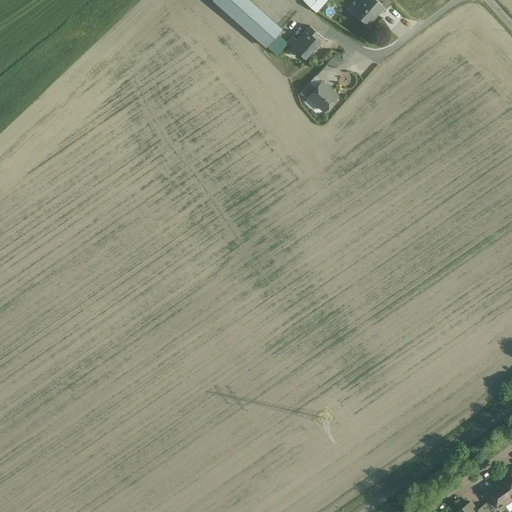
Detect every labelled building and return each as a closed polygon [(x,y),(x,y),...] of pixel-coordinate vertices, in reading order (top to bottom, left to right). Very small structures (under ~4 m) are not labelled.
[(283,27),(251,0),(215,0),(276,55),(287,42),(277,33),(283,27)] [(322,6),(314,0),(305,0),(304,2),(316,12),(322,6)] [(362,0),(353,12),(366,24),(382,6),(383,5),(377,0),(362,0)] [(392,2),(389,0),(377,0),(383,5),(382,6),(386,9),(392,2)] [(309,25),(296,40),(292,37),(287,42),(304,58),(323,37),(309,25)] [(328,62),(337,67),(343,57),(333,52),(328,62)] [(339,83),(350,87),(355,75),(344,71),(339,83)] [(337,96),(322,81),(316,88),(308,96),(309,97),(324,110),(325,109),(328,110),(332,106),(331,103),(337,96)] [(309,82),(300,93),(307,99),(309,97),(308,96),(316,88),(309,82)] [(511,475),(511,474),(500,482),(511,499),(511,475)] [(511,499),(500,482),(488,490),(489,491),(499,506),(500,507),(504,504),(507,504),(511,500),(511,499)] [(499,506),(489,491),(484,494),(494,509),(499,506)] [(471,502),(457,511),(455,511),(453,511),(477,511),(477,510),(471,502)]
